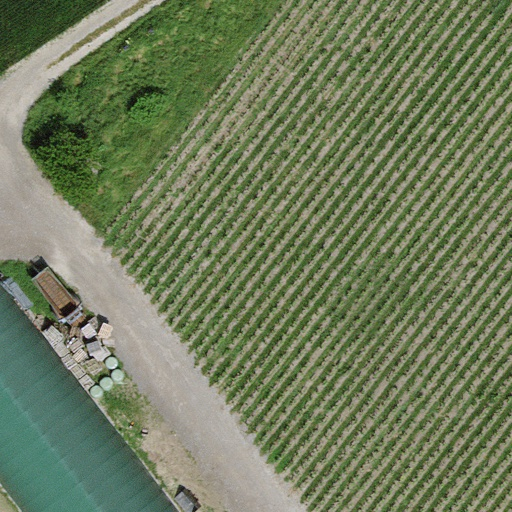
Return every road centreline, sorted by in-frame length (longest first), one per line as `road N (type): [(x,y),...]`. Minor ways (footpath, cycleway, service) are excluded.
road 1 (track): [(265,511),(0,161)]
road 2 (track): [(155,0),(0,104)]
